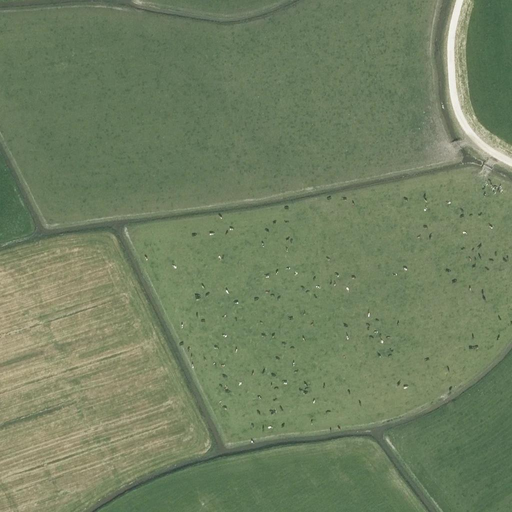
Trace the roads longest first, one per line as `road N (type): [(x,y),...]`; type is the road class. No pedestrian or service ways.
road 1 (track): [(136,0),(148,31),(276,151),(320,214)]
road 2 (track): [(460,0),(452,41),(455,104),(473,136),(511,163)]
